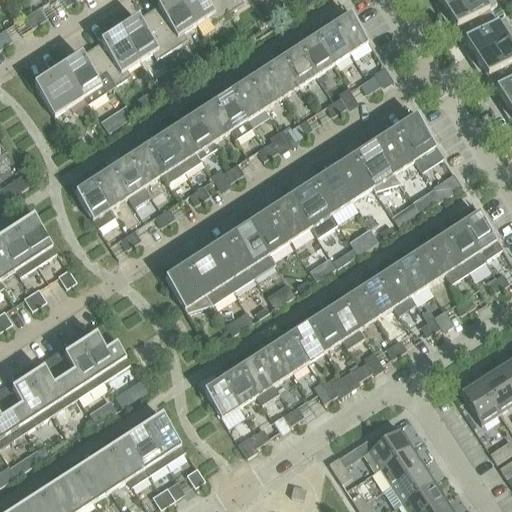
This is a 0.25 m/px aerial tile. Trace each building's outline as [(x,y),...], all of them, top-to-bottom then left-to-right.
[(74,6),(70,0),(59,0),(67,10),(66,11),(74,6)] [(184,37),(196,29),(177,0),(173,0),(148,17),(172,54),(188,44),(184,37)] [(213,28),(229,17),(217,0),(177,0),(196,29),(209,21),(213,28)] [(241,1),(241,0),(217,0),(229,17),(245,7),(241,1)] [(312,0),(304,0),(301,2),(305,9),(314,3),(312,0)] [(434,0),(439,6),(435,9),(441,18),(469,0),(434,0)] [(497,8),(492,0),(469,0),(441,18),(447,28),(451,25),(461,40),(494,19),(490,12),(497,8)] [(32,16),(40,28),(47,23),(39,12),(32,16)] [(40,28),(32,16),(25,21),(32,32),(32,33),(40,28)] [(331,27),(350,58),(368,46),(348,16),(331,27)] [(148,17),(120,35),(140,66),(152,58),(156,64),(172,54),(148,17)] [(498,25),(494,19),(461,40),(470,54),(466,57),(472,67),(511,41),(511,30),(505,20),(498,25)] [(314,38),(333,69),(350,58),(331,27),(314,38)] [(0,37),(0,41),(6,50),(13,45),(5,34),(0,37)] [(120,35),(92,53),(116,90),(132,80),(128,74),(140,66),(120,35)] [(297,49),(316,80),(333,69),(314,38),(297,49)] [(511,41),(472,67),(479,76),(482,74),(492,89),(511,75),(511,41)] [(279,61),(299,91),(316,80),(297,49),(279,61)] [(227,52),(216,58),(221,66),(232,60),(227,52)] [(64,71),(84,102),(88,109),(116,90),(92,53),(64,71)] [(262,72),(282,102),(299,91),(279,61),(262,72)] [(64,71),(35,90),(55,121),(84,102),(64,71)] [(245,83),(265,113),(282,102),(262,72),(245,83)] [(511,75),(492,89),(501,103),(497,105),(504,115),(511,109),(511,75)] [(367,84),(374,94),(381,90),(381,89),(381,90),(375,80),(367,84)] [(228,94),(248,124),(265,113),(245,83),(228,94)] [(374,94),(367,84),(360,89),(367,99),(366,99),(367,99),(374,94)] [(152,94),(138,103),(146,115),(159,106),(152,94)] [(211,105),(231,135),(236,144),(253,133),(248,124),(228,94),(211,105)] [(333,107),(340,117),(347,112),(347,111),(347,112),(340,102),(333,107)] [(194,116),(213,146),(231,135),(211,105),(194,116)] [(340,117),(333,107),(326,111),(332,121),(340,117)] [(117,116),(124,127),(133,121),(126,110),(117,116)] [(201,164),(218,153),(213,146),(194,116),(177,127),(201,164)] [(406,129),(396,135),(415,165),(436,151),(416,119),(405,126),(406,129)] [(299,129),(305,139),(313,134),(312,134),(306,124),(299,129)] [(160,138),(185,177),(202,166),(201,164),(177,127),(160,138)] [(305,139),(299,129),(292,133),(298,143),(298,144),(305,139)] [(373,147),(400,188),(394,178),(415,165),(396,135),(384,143),(383,140),(373,147)] [(142,149),(162,180),(168,188),(185,177),(160,138),(142,149)] [(80,140),(72,145),(79,156),(88,151),(80,140)] [(265,151),(271,161),(279,156),(278,156),(272,146),(265,151)] [(400,188),(373,147),(363,153),(365,155),(354,162),(376,196),(400,188)] [(125,160),(145,191),(162,180),(142,149),(125,160)] [(271,161),(265,151),(257,155),(264,165),(263,165),(264,166),(271,161)] [(108,171),(128,202),(145,191),(125,160),(108,171)] [(332,174),(352,205),(373,192),(375,196),(376,196),(354,162),(343,170),(341,167),(332,174)] [(230,173),(237,183),(244,178),(237,168),(230,173)] [(91,182),(111,213),(128,202),(108,171),(91,182)] [(237,183),(230,173),(223,178),(229,187),(229,188),(237,183)] [(313,189),(332,219),(352,205),(332,174),(322,180),(323,182),(313,189)] [(23,179),(2,192),(9,204),(30,190),(23,179)] [(116,221),(111,213),(91,182),(73,194),(98,233),(116,221)] [(442,186),(432,192),(433,195),(441,206),(446,202),(451,199),(442,186)] [(290,200),(311,232),(332,219),(313,189),(301,197),(300,194),(290,200)] [(196,195),(203,205),(210,200),(203,191),(196,195)] [(203,205),(196,195),(189,200),(195,209),(195,210),(203,205)] [(433,195),(428,198),(436,209),(441,206),(433,195)] [(271,216),(290,246),(311,232),(290,200),(280,207),(282,209),(271,216)] [(414,209),(393,222),(400,233),(405,229),(415,222),(421,219),(414,209)] [(162,217),(168,227),(176,223),(176,222),(175,222),(169,213),(162,217)] [(484,265),(502,254),(502,253),(477,214),(459,226),(484,265)] [(249,227),(269,259),(290,246),(271,216),(260,224),(258,221),(249,227)] [(168,227),(162,217),(155,222),(161,232),(168,227)] [(15,235),(38,270),(57,258),(33,220),(20,229),(21,230),(15,235)] [(486,266),(484,265),(459,226),(442,237),(468,277),(486,266)] [(255,282),(275,269),(269,259),(249,227),(238,234),(240,236),(229,243),(255,282)] [(380,237),(384,243),(395,236),(391,230),(380,237)] [(0,241),(0,249),(21,282),(38,270),(15,235),(8,239),(6,237),(0,241)] [(128,239),(134,250),(142,245),(141,244),(141,245),(135,235),(128,239)] [(425,248),(445,279),(451,289),(468,277),(442,237),(425,248)] [(134,250),(128,239),(120,244),(127,254),(126,254),(127,254),(134,250)] [(207,254),(234,296),(255,282),(229,243),(218,251),(216,248),(207,254)] [(359,251),(363,256),(374,249),(370,244),(359,251)] [(408,259),(428,290),(445,279),(425,248),(408,259)] [(0,287),(4,293),(4,292),(0,286),(0,285),(16,275),(20,282),(21,282),(0,249),(0,287)] [(213,309),(234,296),(207,254),(197,261),(198,263),(188,270),(213,309)] [(339,264),(342,270),(353,263),(349,257),(339,264)] [(391,270),(411,301),(428,290),(408,259),(391,270)] [(188,270),(176,277),(175,275),(164,282),(187,318),(213,309),(188,270)] [(374,281),(393,312),(399,320),(416,309),(411,301),(391,270),(374,281)] [(318,277),(321,283),(332,276),(328,271),(318,277)] [(66,293),(66,294),(75,288),(76,287),(68,274),(68,275),(58,281),(66,293)] [(496,283),(502,293),(510,288),(509,288),(503,278),(496,283)] [(357,292),(376,323),(393,312),(374,281),(357,292)] [(502,293),(496,283),(489,287),(495,297),(495,298),(502,293)] [(297,291),(301,297),(311,290),(308,284),(297,291)] [(376,323),(357,292),(340,304),(359,334),(376,323)] [(31,298),(39,311),(47,306),(46,306),(39,294),(31,298)] [(39,311),(31,298),(24,303),(32,315),(32,316),(39,311)] [(462,305),(468,315),(476,310),(475,310),(469,300),(462,305)] [(322,315),(342,345),(348,353),(365,342),(359,334),(340,304),(322,315)] [(468,315),(462,305),(455,309),(461,319),(461,320),(468,315)] [(255,318),(259,323),(270,316),(266,311),(255,318)] [(305,326),(325,356),(342,345),(322,315),(305,326)] [(0,318),(0,325),(5,333),(13,328),(12,328),(4,316),(0,318)] [(427,327),(434,337),(441,332),(435,322),(427,327)] [(226,329),(233,340),(238,337),(231,326),(226,329)] [(288,337),(308,367),(325,356),(305,326),(288,337)] [(74,340),(104,386),(131,369),(103,327),(87,338),(84,334),(74,340)] [(434,337),(427,327),(420,332),(427,341),(426,342),(434,337)] [(271,348),(291,378),(308,367),(288,337),(271,348)] [(214,345),(218,350),(228,343),(225,338),(214,345)] [(51,361),(78,403),(104,386),(74,340),(64,347),(66,351),(51,361)] [(393,349),(400,359),(407,354),(400,345),(393,349)] [(254,359),(274,389),(291,378),(271,348),(254,359)] [(400,359),(393,349),(386,354),(392,364),(400,359)] [(237,370),(256,400),(262,409),(279,398),(274,389),(254,359),(237,370)] [(22,374),(52,420),(78,403),(51,361),(34,371),(32,368),(22,374)] [(428,373),(435,387),(456,377),(449,363),(428,373)] [(511,363),(496,374),(511,399),(511,363)] [(359,371),(365,382),(373,377),(373,376),(372,377),(366,367),(359,371)] [(220,381),(239,412),(256,400),(237,370),(220,381)] [(365,382),(359,371),(352,376),(358,386),(365,382)] [(0,393),(0,397),(25,437),(52,420),(22,374),(12,381),(14,384),(0,393)] [(511,409),(511,399),(496,374),(478,385),(500,418),(511,409)] [(220,381),(202,393),(221,423),(239,412),(220,381)] [(317,381),(310,386),(318,398),(325,394),(321,389),(317,381)] [(341,383),(332,389),(338,399),(339,399),(341,402),(350,396),(341,383)] [(500,418),(478,385),(460,397),(473,417),(474,417),(482,429),(500,418)] [(325,394),(331,404),(339,399),(338,399),(332,389),(325,394)] [(331,404),(325,394),(318,398),(324,408),(324,409),(331,404)] [(0,453),(25,437),(0,397),(0,453)] [(125,400),(118,405),(123,412),(129,408),(125,400)] [(291,416),(297,426),(304,421),(298,411),(291,416)] [(297,426),(291,416),(283,420),(290,430),(289,430),(290,431),(297,426)] [(161,419),(149,427),(150,429),(143,433),(166,469),(186,456),(161,419)] [(125,443),(149,480),(166,469),(143,433),(136,438),(135,436),(125,443)] [(256,438),(263,448),(270,443),(263,433),(256,438)] [(379,474),(412,453),(401,434),(380,448),(363,459),(374,477),(379,474)] [(263,448),(256,438),(249,443),(255,452),(255,453),(263,448)] [(456,447),(463,465),(481,459),(474,440),(456,447)] [(109,456),(128,485),(132,491),(149,480),(125,443),(114,449),(116,451),(109,456)] [(511,447),(510,445),(490,458),(497,468),(511,458),(511,447)] [(44,450),(37,454),(43,464),(50,459),(44,450)] [(391,491),(423,470),(412,453),(379,474),(391,491)] [(91,465),(111,496),(128,485),(109,456),(105,458),(104,456),(91,465)] [(352,482),(339,462),(329,468),(342,488),(352,482)] [(511,464),(499,473),(506,483),(511,478),(511,464)] [(75,478),(94,507),(111,496),(91,465),(80,472),(81,473),(75,478)] [(16,467),(10,471),(16,481),(23,477),(16,467)] [(384,495),(394,511),(395,511),(402,508),(435,487),(423,470),(391,491),(384,495)] [(194,492),(195,492),(204,486),(204,487),(205,486),(196,473),(196,474),(187,480),(195,492),(194,492)] [(56,487),(72,511),(85,511),(94,507),(75,478),(68,482),(66,480),(56,487)] [(41,500),(48,511),(72,511),(56,487),(46,494),(47,496),(41,500)] [(404,511),(433,511),(446,504),(435,487),(402,508),(404,511)] [(294,490),(291,501),(304,504),(307,494),(294,490)] [(160,497),(168,510),(175,505),(175,504),(175,505),(167,492),(160,497)] [(357,511),(367,506),(361,496),(351,503),(357,511)] [(164,511),(168,510),(160,497),(153,502),(159,511),(164,511)] [(48,511),(41,500),(33,504),(32,503),(22,509),(24,511),(48,511)]
